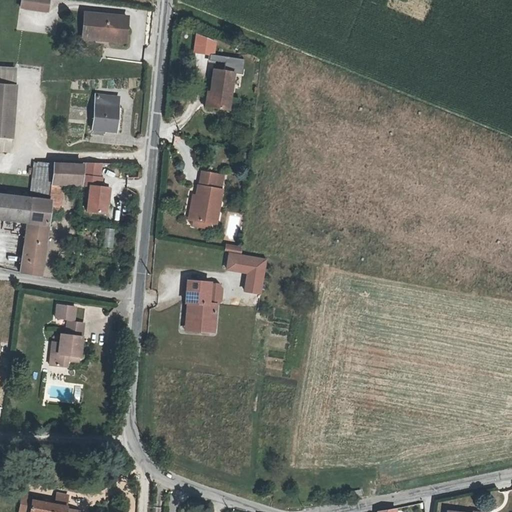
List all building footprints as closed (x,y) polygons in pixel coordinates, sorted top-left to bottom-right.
[(19,0),(20,10),(48,11),(48,0),(19,0)] [(106,35),(127,38),(129,18),(88,12),(84,38),(105,41),(106,35)] [(0,68),(0,147),(11,148),(14,69),(0,68)] [(213,71),(211,95),(215,95),(213,107),(231,109),(232,102),(235,73),(213,71)] [(98,96),(94,133),(105,134),(106,131),(116,132),(120,99),(98,96)] [(51,181),(61,182),(81,184),(83,173),(84,166),(54,163),(51,181)] [(51,166),(37,164),(33,189),(47,191),(51,166)] [(84,164),(84,166),(83,173),(101,175),(102,165),(84,164)] [(191,194),(188,219),(194,220),(193,226),(205,228),(206,222),(212,223),(218,188),(217,188),(219,174),(197,170),(194,184),(196,184),(201,185),(200,196),(195,195),(191,194)] [(103,175),(101,175),(83,173),(81,184),(90,185),(87,211),(106,213),(109,187),(101,186),(103,175)] [(48,200),(47,209),(57,210),(61,182),(51,181),(48,200)] [(3,195),(0,217),(17,219),(16,228),(23,229),(27,198),(26,198),(3,195)] [(27,198),(23,229),(18,269),(39,271),(47,209),(48,200),(27,198)] [(114,247),(114,228),(105,228),(105,247),(114,247)] [(228,252),(225,252),(222,269),(232,271),(238,265),(243,272),(240,290),(257,292),(261,258),(236,254),(228,252)] [(205,284),(186,282),(185,293),(182,292),(181,303),(186,304),(189,304),(189,308),(186,308),(185,320),(188,320),(188,331),(209,332),(211,304),(204,303),(205,285),(205,284)] [(213,286),(205,285),(204,303),(211,304),(216,301),(216,290),(213,286)] [(67,359),(73,300),(58,298),(57,311),(67,313),(66,326),(60,326),(59,335),(58,346),(51,346),(50,357),(67,359)] [(73,300),(67,359),(68,359),(68,352),(69,348),(81,349),(85,316),(74,315),(76,300),(73,300)] [(78,511),(65,509),(67,494),(54,492),(52,504),(30,501),(30,496),(22,494),(18,511),(78,511)] [(374,511),(392,511),(392,503),(374,506),(374,511)]
